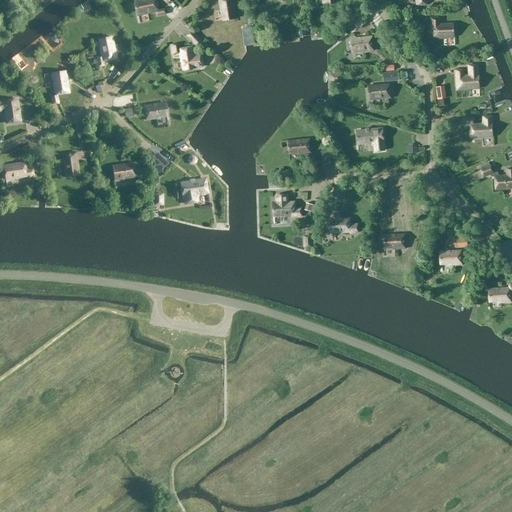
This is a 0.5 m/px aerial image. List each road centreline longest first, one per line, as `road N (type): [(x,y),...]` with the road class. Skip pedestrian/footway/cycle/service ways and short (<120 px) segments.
road 1 (tertiary): [(0,275),(122,284),(272,313),(414,366),(511,421)]
road 2 (residential): [(373,0),(426,78),(433,174)]
road 3 (residential): [(105,101),(195,0)]
